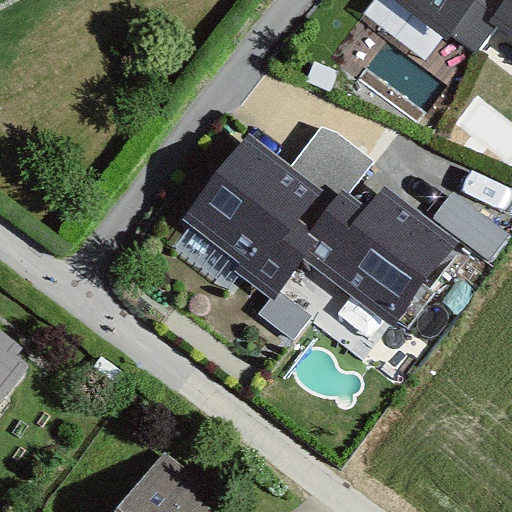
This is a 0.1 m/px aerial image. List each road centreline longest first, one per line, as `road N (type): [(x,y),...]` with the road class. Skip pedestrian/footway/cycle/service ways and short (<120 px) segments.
road 1 (residential): [(71,298),(350,511)]
road 2 (residential): [(228,96),(478,224)]
road 3 (residential): [(71,298),(228,96)]
road 4 (residential): [(228,96),(303,0)]
